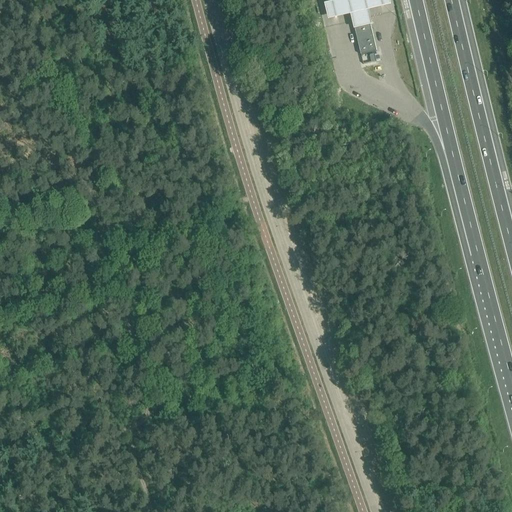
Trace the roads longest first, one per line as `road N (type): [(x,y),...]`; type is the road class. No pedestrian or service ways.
road 1 (tertiary): [(377,511),(250,147),(209,0)]
road 2 (trunk): [(511,236),(453,0)]
road 3 (trunk): [(459,184),(511,386)]
road 4 (trunk): [(416,0),(459,184)]
